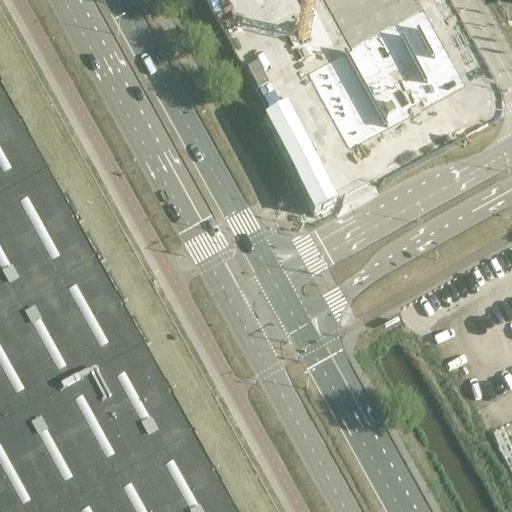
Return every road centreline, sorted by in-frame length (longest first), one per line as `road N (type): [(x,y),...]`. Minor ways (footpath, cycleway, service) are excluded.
road 1 (secondary): [(66,0),(234,292)]
road 2 (secondary): [(271,273),(122,0)]
road 3 (secondary): [(511,144),(271,273)]
road 4 (secondary): [(296,318),(511,198)]
road 5 (secondary): [(401,511),(296,318)]
road 6 (secondary): [(258,338),(267,370),(346,511)]
